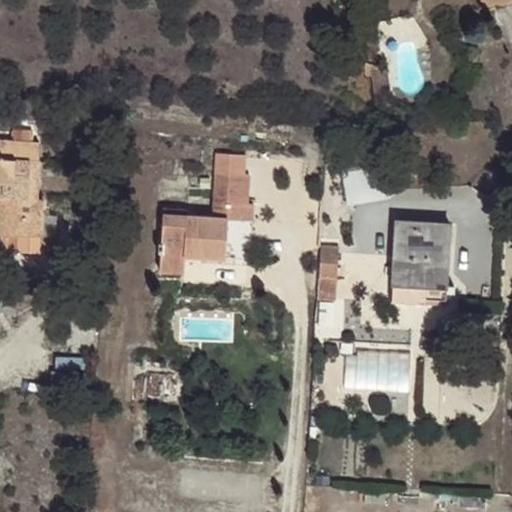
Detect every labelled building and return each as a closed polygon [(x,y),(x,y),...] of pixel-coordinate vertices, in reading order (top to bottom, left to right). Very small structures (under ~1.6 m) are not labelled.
[(490,0),(479,0),(483,10),(493,7),(490,0)] [(371,76),(374,64),(363,62),(365,77),(371,76)] [(382,67),(374,64),(371,76),(374,105),(389,94),(387,68),(382,67)] [(0,195),(28,197),(36,198),(39,143),(32,142),(33,130),(10,129),(9,141),(0,140),(0,195)] [(389,198),(387,169),(347,172),(349,200),(389,198)] [(229,202),(248,203),(249,176),(213,172),(211,216),(162,214),(159,270),(183,272),(184,254),(225,256),(227,220),(229,202)] [(26,216),(28,197),(0,195),(0,245),(6,246),(7,234),(36,235),(38,217),(26,216)] [(254,204),(248,203),(229,202),(227,220),(253,220),(254,204)] [(391,283),(445,286),(449,223),(395,220),(391,283)] [(336,278),(338,246),(320,245),(319,277),(336,278)] [(444,300),(445,286),(391,283),(390,301),(426,304),(426,299),(444,300)] [(94,332),(96,313),(71,310),(69,330),(94,332)]
